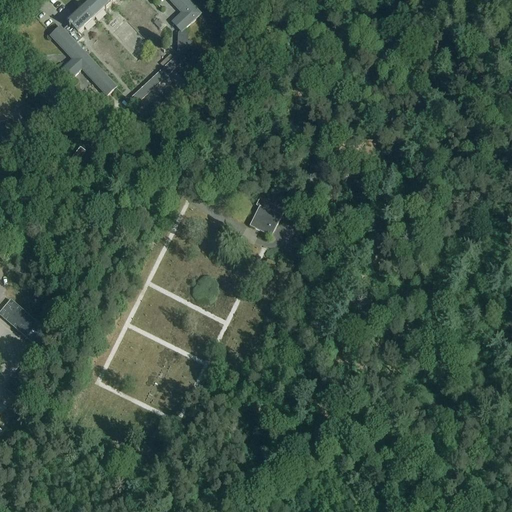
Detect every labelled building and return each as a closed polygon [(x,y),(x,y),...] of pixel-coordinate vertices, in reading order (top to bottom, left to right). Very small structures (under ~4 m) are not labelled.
[(79,34),(99,16),(106,10),(107,11),(112,6),(111,5),(116,0),(169,0),(183,15),(173,24),(182,33),(179,35),(179,52),(182,55),(133,100),(138,105),(187,61),(184,58),(188,55),(188,36),(185,32),(202,17),(186,0),(83,0),(89,6),(69,24),(72,26),(65,33),(61,29),(51,38),(74,62),(63,71),(72,81),(83,71),(108,98),(117,89),(77,45),(84,39),(79,34)] [(170,56),(160,65),(164,69),(174,59),(170,56)] [(75,168),(87,153),(81,149),(69,164),(75,168)] [(249,228),(271,238),(284,212),(259,200),(256,207),(259,209),(249,228)] [(0,317),(40,352),(52,338),(11,302),(0,315),(0,317)] [(16,399),(34,378),(24,370),(7,391),(16,399)]
